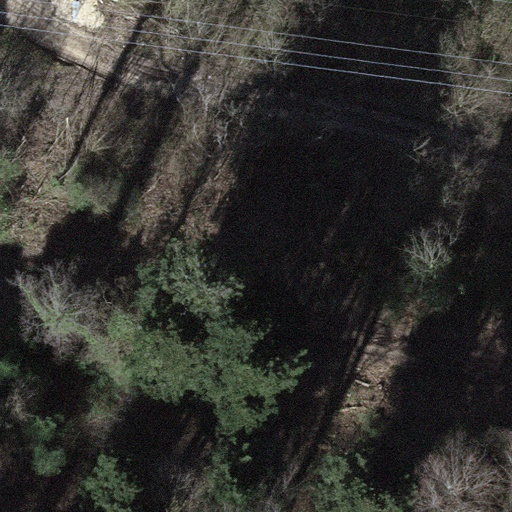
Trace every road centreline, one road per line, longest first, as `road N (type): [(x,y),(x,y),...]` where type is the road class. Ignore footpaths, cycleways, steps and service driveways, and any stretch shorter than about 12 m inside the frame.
road 1 (track): [(137,63),(511,153)]
road 2 (track): [(137,63),(19,0)]
